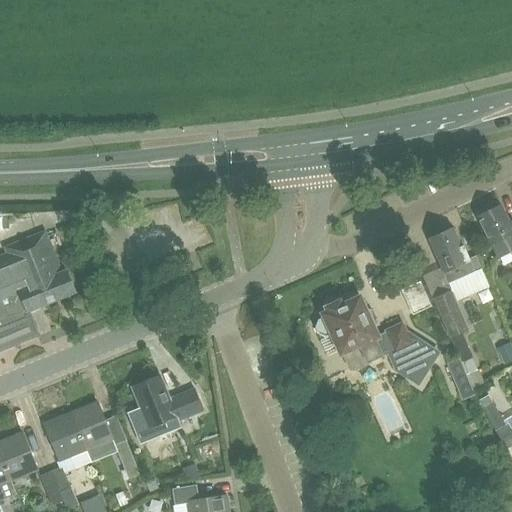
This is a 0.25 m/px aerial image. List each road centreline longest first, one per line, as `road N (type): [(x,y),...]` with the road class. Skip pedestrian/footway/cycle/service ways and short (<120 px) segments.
road 1 (residential): [(287,261),(347,242),(511,163)]
road 2 (unclassified): [(0,387),(213,298)]
road 3 (residential): [(213,298),(289,511)]
road 4 (primary): [(295,138),(76,170)]
road 5 (primary): [(511,96),(295,138)]
road 6 (primary): [(76,170),(280,165)]
road 7 (primary): [(317,161),(511,121)]
